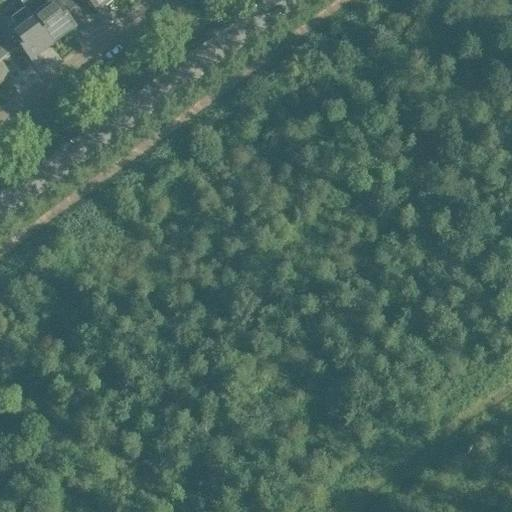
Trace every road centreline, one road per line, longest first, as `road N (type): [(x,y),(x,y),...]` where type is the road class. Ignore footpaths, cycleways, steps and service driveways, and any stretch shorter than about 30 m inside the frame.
road 1 (secondary): [(0,207),(284,0)]
road 2 (residential): [(160,0),(0,119)]
